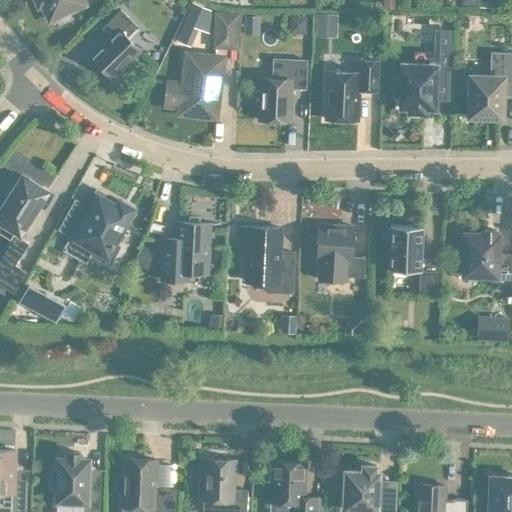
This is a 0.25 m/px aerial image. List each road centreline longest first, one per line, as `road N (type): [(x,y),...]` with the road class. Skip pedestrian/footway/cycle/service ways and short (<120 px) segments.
road 1 (residential): [(511,425),(0,404)]
road 2 (residential): [(511,169),(191,164),(123,142),(35,78)]
